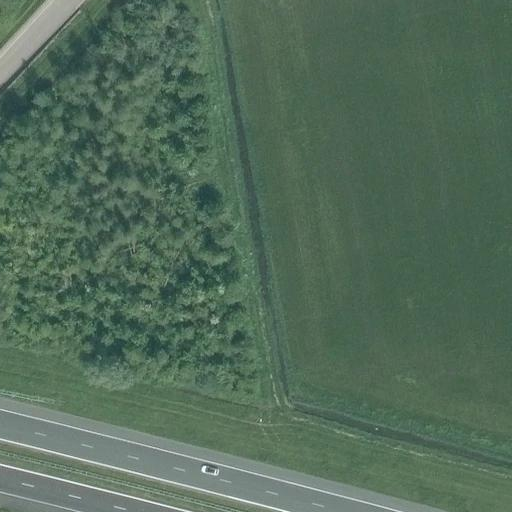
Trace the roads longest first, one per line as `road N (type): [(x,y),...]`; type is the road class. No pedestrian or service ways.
road 1 (motorway): [(336,511),(0,425)]
road 2 (motorway): [(0,479),(134,511)]
